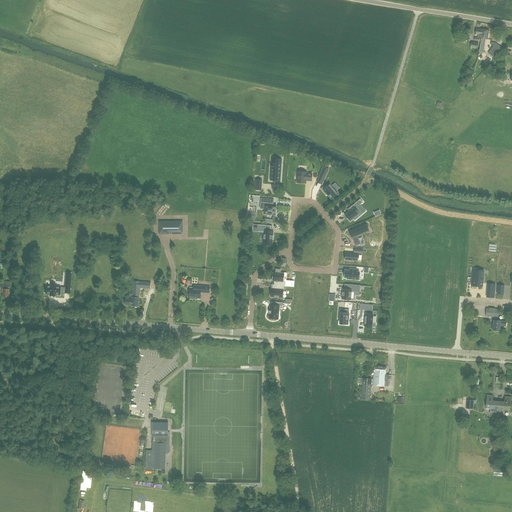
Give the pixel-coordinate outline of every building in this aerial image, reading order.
[(480,38),(481,38),(481,37),(483,37),(484,30),(481,30),(476,29),(476,34),(478,34),(478,38),(475,37),(474,40),(479,41),(480,38)] [(481,38),(479,52),(483,52),(485,39),(488,39),(489,31),(484,30),(483,37),(481,37),(481,38)] [(493,46),(488,53),(495,58),(502,48),(496,43),(495,43),(491,42),(490,45),(493,46)] [(464,65),(467,51),(461,50),(458,63),(464,65)] [(270,162),(269,180),(278,180),(281,159),(274,158),(274,163),(270,162)] [(297,171),(296,176),(297,176),(297,182),(305,183),(306,180),(307,180),(312,180),(312,174),(306,173),(306,172),(297,171)] [(325,185),(321,189),(324,193),(325,192),(327,194),(331,199),(338,193),(336,191),(332,186),(330,183),(326,186),(325,185)] [(261,198),(260,204),(265,204),(264,214),(275,215),(276,205),(273,205),(274,199),(261,198)] [(348,211),(344,214),(350,221),(353,219),(354,221),(363,214),(366,211),(360,204),(363,202),(360,199),(349,208),(350,209),(348,211)] [(171,234),(171,233),(182,233),(182,224),(175,224),(175,225),(160,226),(160,233),(167,233),(167,234),(171,234)] [(259,224),(258,231),(264,232),(263,243),(272,243),(272,239),(273,239),(273,235),(272,235),(273,231),(272,230),(270,230),(270,226),(270,225),(259,224)] [(366,224),(348,231),(351,238),(352,238),(352,237),(353,239),(355,246),(360,244),(357,236),(357,235),(367,231),(365,228),(368,227),(366,224)] [(346,252),(346,259),(358,260),(358,253),(352,253),(349,253),(349,252),(346,252)] [(344,271),(344,278),(346,278),(346,279),(352,280),(352,279),(357,279),(357,272),(357,269),(349,268),(349,272),(344,271)] [(273,273),(272,281),(274,281),(274,285),(284,286),(285,286),(285,281),(284,281),(284,274),(280,273),(281,269),(276,269),(275,273),(273,273)] [(473,272),(472,285),(482,286),(483,271),(478,270),(477,273),(473,272)] [(9,297),(9,289),(9,286),(11,286),(11,282),(4,281),(4,284),(0,284),(0,285),(0,287),(2,287),(2,288),(2,292),(3,292),(3,297),(9,297)] [(125,299),(124,304),(131,305),(134,305),(135,307),(137,307),(138,306),(140,290),(143,290),(143,288),(150,288),(151,282),(150,282),(144,282),(133,281),(132,299),(125,299)] [(45,285),(45,293),(49,294),(49,295),(54,295),(54,294),(59,294),(59,291),(64,292),(65,287),(59,287),(55,286),(55,284),(50,284),(50,286),(45,285)] [(342,293),(342,295),(342,298),(342,299),(350,300),(350,299),(351,291),(359,292),(360,292),(360,286),(360,285),(346,284),(346,289),(344,288),(343,288),(342,292),(342,293)] [(271,289),(270,297),(282,298),(283,286),(274,285),(272,285),(272,289),(271,289)] [(190,289),(188,291),(190,292),(189,298),(197,299),(197,298),(200,298),(201,292),(209,293),(210,287),(194,286),(194,289),(190,288),(190,289)] [(282,306),(282,302),(273,301),(273,305),(270,305),(269,318),(278,318),(279,306),(282,306)] [(497,320),(498,309),(487,308),(486,316),(494,317),(493,330),(500,331),(500,326),(506,326),(506,321),(501,321),(501,320),(497,320)] [(340,319),(340,324),(348,324),(349,313),(349,309),(343,309),(343,312),(341,312),(340,319)] [(365,313),(364,326),(366,326),(372,326),(372,322),(375,323),(376,316),(373,316),(373,314),(365,313)] [(386,367),(380,367),(379,386),(385,386),(385,379),(391,379),(391,375),(386,375),(386,367)] [(370,400),(372,379),(363,378),(361,399),(370,400)] [(487,395),(486,408),(490,408),(489,414),(495,414),(497,414),(498,409),(499,401),(493,401),(493,396),(487,395)] [(498,409),(497,414),(501,414),(501,409),(502,409),(510,409),(511,397),(505,396),(505,402),(499,401),(498,409)] [(146,450),(146,469),(165,469),(166,454),(169,453),(170,451),(170,449),(170,448),(169,445),(169,432),(168,432),(168,423),(152,422),(152,436),(152,450),(146,450)]
